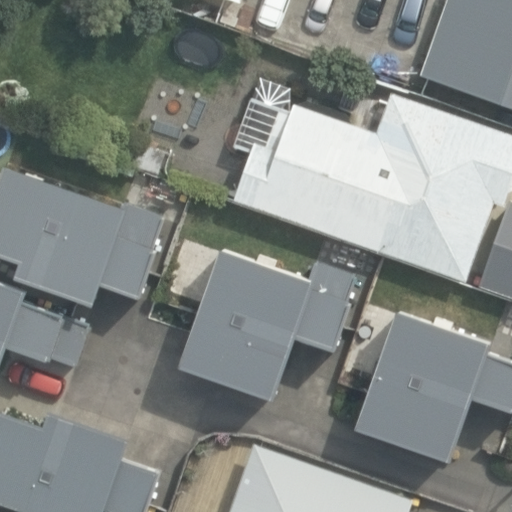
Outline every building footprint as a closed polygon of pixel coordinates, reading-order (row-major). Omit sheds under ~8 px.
[(511,0),(452,0),(426,75),(511,105),(511,0)] [(237,199),(468,281),(497,200),(507,204),(511,190),(511,136),(395,94),(381,131),(296,101),(301,89),(264,76),(239,146),(254,151),(237,199)] [(136,287),(162,208),(4,156),(0,166),(0,245),(21,252),(16,268),(95,294),(101,275),(136,287)] [(481,277),(511,288),(511,229),(501,225),(481,277)] [(309,270),(220,240),(179,358),(276,391),(298,328),(332,339),(358,264),(316,249),(309,270)] [(78,361),(93,319),(26,295),(29,285),(0,274),(0,366),(11,337),(78,361)] [(511,400),(511,354),(486,346),(490,335),(394,302),(354,419),(451,452),(473,387),(511,400)] [(130,428),(48,401),(43,416),(0,401),(0,494),(53,511),(102,511),(106,501),(139,511),(142,511),(159,462),(123,450),(130,428)] [(401,511),(409,489),(246,436),(221,511),(401,511)]
